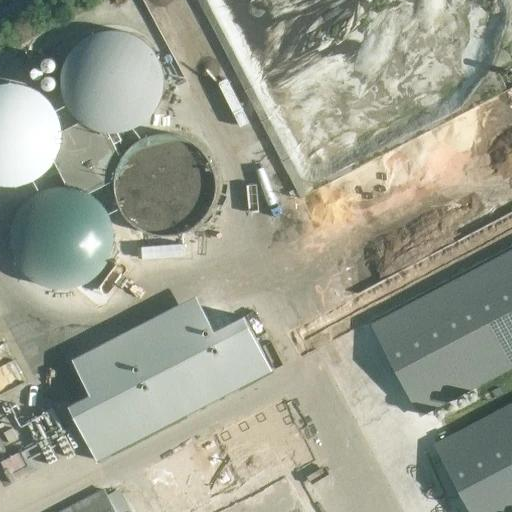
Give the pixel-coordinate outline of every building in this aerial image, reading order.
[(61,77),(60,81),(61,85),(61,90),(62,94),(63,98),(65,103),(67,107),(70,110),(72,114),(75,117),(79,120),(82,123),(86,125),(90,127),(94,129),(98,130),(103,131),(107,132),(111,132),(116,132),(120,131),(125,130),(129,129),(133,127),(137,125),(141,123),(144,120),(148,117),(151,114),(153,110),(156,107),(158,103),(159,98),(161,94),(162,90),(162,85),(162,81),(162,77),(162,72),(161,68),(159,64),(158,59),(156,55),(153,52),(151,48),(148,45),(144,42),(141,39),(137,37),(133,35),(129,33),(125,32),(120,31),(116,30),(111,30),(107,30),(103,31),(98,32),(94,33),(90,35),(86,37),(82,39),(79,42),(75,45),(72,48),(70,52),(67,56),(65,59),(63,64),(62,68),(61,72),(61,77)] [(0,184),(4,185),(9,185),(13,185),(18,184),(22,183),(27,182),(31,180),(35,178),(39,176),(42,173),(46,170),(49,167),(51,163),(54,159),(56,155),(58,151),(59,147),(60,142),(61,138),(61,133),(61,129),(60,124),(59,120),(58,115),(56,111),(54,107),(51,103),(49,100),(46,96),(42,93),(39,91),(35,88),(31,86),(27,84),(22,83),(18,82),(13,81),(9,81),(4,81),(0,82),(0,184)] [(319,135),(305,90),(244,110),(263,168),(299,156),(295,142),(319,135)] [(113,180),(113,185),(113,189),(114,194),(115,198),(116,202),(118,206),(120,210),(122,214),(125,218),(128,221),(131,224),(135,227),(138,229),(142,231),(147,233),(151,234),(155,235),(160,236),(164,236),(169,236),(173,235),(177,234),(182,233),(186,231),(190,229),(193,227),(197,224),(200,221),(203,218),(206,214),(208,210),(211,206),(212,202),(214,198),(215,194),(215,189),(215,185),(215,180),(215,176),(214,171),(212,167),(211,163),(209,159),(206,155),(203,152),(200,148),(197,145),(194,143),(190,140),(186,138),(182,136),(177,135),(173,134),(169,134),(164,133),(160,134),(155,134),(151,135),(147,136),(142,138),(138,140),(135,143),(131,145),(128,148),(125,152),(122,155),(120,159),(118,163),(116,167),(115,171),(114,176),(113,180)] [(10,232),(9,236),(10,241),(10,245),(11,250),(13,254),(14,258),(16,262),(19,266),(22,270),(25,273),(28,276),(32,279),(35,281),(39,284),(44,285),(48,287),(52,288),(57,288),(61,288),(66,288),(70,288),(75,287),(79,285),(83,284),(87,281),(91,279),(95,276),(98,273),(101,270),(104,266),(106,262),(109,258),(110,254),(112,250),(113,245),(113,241),(113,236),(113,232),(113,227),(112,223),(110,219),(109,214),(106,210),(104,207),(101,203),(98,200),(95,197),(91,194),(87,191),(83,189),(79,188),(75,186),(70,185),(66,185),(61,184),(57,185),(52,185),(48,186),(44,188),(39,189),(35,191),(32,194),(28,197),(25,200),(22,203),(19,207),(16,210),(14,214),(13,219),(11,223),(10,227),(10,232)] [(511,250),(371,324),(418,414),(511,364),(511,250)] [(194,294),(70,359),(71,359),(88,394),(67,405),(84,438),(96,461),(122,448),(271,370),(243,315),(213,330),(194,294)] [(304,407),(316,399),(308,386),(295,395),(304,407)] [(511,511),(511,403),(434,444),(470,511),(511,511)] [(0,468),(0,479),(10,477),(12,484),(31,479),(27,462),(0,468)] [(116,511),(104,488),(60,511),(116,511)]
